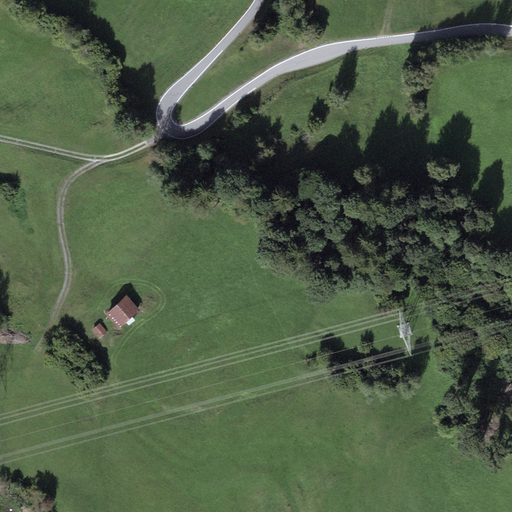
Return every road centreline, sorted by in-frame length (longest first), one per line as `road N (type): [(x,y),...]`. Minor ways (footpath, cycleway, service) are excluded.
road 1 (unclassified): [(511,31),(480,29),(308,57),(201,123),(175,130),(165,119),(166,103),(260,0)]
road 2 (track): [(43,339),(69,270),(59,204),(68,182),(106,160)]
road 3 (track): [(169,127),(106,160),(0,138)]
